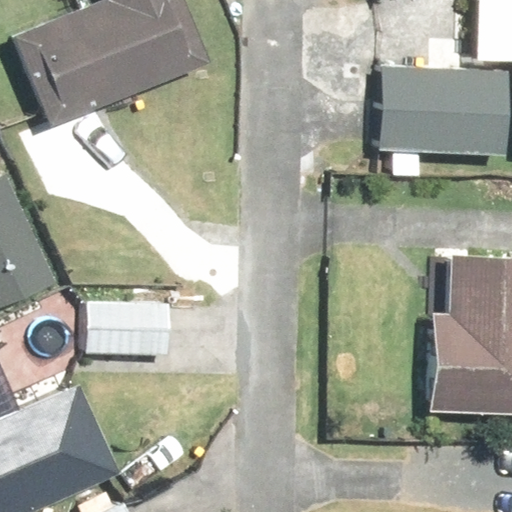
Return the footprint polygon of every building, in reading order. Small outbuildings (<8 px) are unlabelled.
[(183,48),(162,0),(47,0),(3,19),(41,108),(183,48)] [(511,0),(455,0),(454,45),(498,46),(496,138),(511,138),(511,0)] [(482,62),(355,55),(350,139),(478,145),(482,62)] [(0,197),(0,279),(33,263),(0,197)] [(407,299),(402,397),(511,401),(511,239),(428,236),(425,300),(407,299)] [(142,292),(67,290),(65,341),(141,343),(142,292)] [(0,498),(85,456),(42,367),(0,387),(0,498)]
